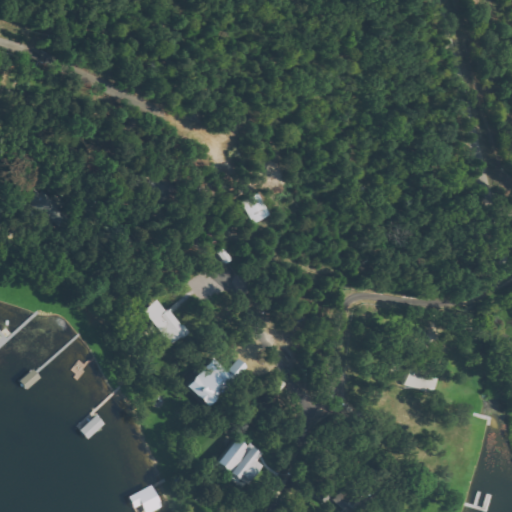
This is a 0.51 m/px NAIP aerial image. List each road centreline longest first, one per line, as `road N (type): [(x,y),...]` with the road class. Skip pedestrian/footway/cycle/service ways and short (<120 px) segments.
road 1 (residential): [(251,318),(314,406),(347,300),(359,293),(442,298),(504,222)]
road 2 (residential): [(504,222),(491,201),(437,0)]
road 3 (residential): [(0,40),(156,110)]
